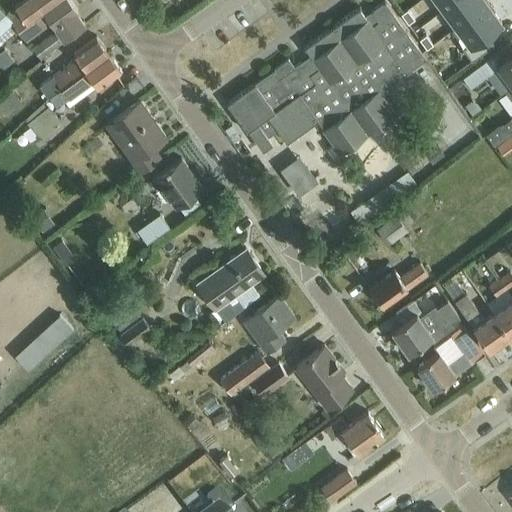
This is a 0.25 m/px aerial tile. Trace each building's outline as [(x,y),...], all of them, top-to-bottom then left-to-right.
[(0,43),(18,28),(55,0),(21,0),(6,12),(0,5),(0,43)] [(71,0),(55,0),(18,28),(17,28),(26,40),(51,21),(55,26),(57,29),(33,48),(40,58),(65,39),(64,38),(85,23),(76,10),(78,9),(71,0)] [(438,0),(444,8),(455,0),(438,0)] [(455,0),(444,8),(452,19),(457,26),(488,3),(485,0),(455,0)] [(256,84),(228,104),(248,132),(249,131),(262,149),(271,142),(268,137),(278,130),(287,143),(318,120),(324,128),(323,128),(341,153),(396,114),(380,92),(407,72),(402,66),(408,62),(412,68),(426,58),(385,1),(371,11),(373,14),(367,18),(360,9),(361,8),(360,7),(304,48),(305,49),(306,48),(314,59),(304,65),(302,62),(295,67),(289,60),(271,73),(272,73),(256,85),(256,84)] [(488,3),(457,26),(469,42),(470,42),(466,45),(463,48),(467,54),(472,60),(483,52),(494,44),(489,37),(486,32),(501,21),(498,16),(493,10),(488,3)] [(404,11),(401,13),(408,23),(415,18),(408,9),(404,11)] [(422,37),(420,39),(427,49),(433,44),(426,34),(422,37)] [(53,75),(40,85),(49,98),(61,86),(109,52),(97,36),(74,52),(78,57),(53,75)] [(486,61),(464,78),(471,88),(488,75),(502,94),(508,90),(511,87),(511,49),(508,44),(486,61)] [(120,68),(109,52),(61,86),(49,98),(56,108),(94,80),(98,85),(120,68)] [(0,109),(5,115),(21,100),(12,90),(0,100),(0,109)] [(154,146),(167,137),(140,100),(112,120),(127,140),(121,144),(140,172),(161,157),(154,146)] [(231,124),(225,129),(234,142),(241,137),(231,124)] [(511,135),(498,146),(504,154),(511,148),(511,135)] [(176,208),(203,188),(181,158),(154,177),(176,208)] [(408,171),(389,185),(398,198),(417,184),(408,171)] [(40,207),(30,214),(43,230),(52,223),(40,207)] [(409,208),(380,229),(390,243),(407,230),(405,228),(413,222),(411,219),(415,216),(409,208)] [(333,210),(324,216),(334,229),(343,222),(333,210)] [(160,213),(137,229),(147,243),(170,227),(160,213)] [(62,240),(53,246),(60,255),(69,249),(62,240)] [(246,247),(197,282),(215,308),(217,307),(226,319),(243,305),(259,294),(251,283),(264,273),(246,247)] [(383,306),(429,273),(421,263),(401,277),(396,269),(370,288),(383,306)] [(500,278),(508,288),(511,285),(511,272),(511,271),(500,278)] [(448,280),(459,297),(469,290),(458,274),(448,280)] [(511,333),(511,294),(508,288),(500,278),(499,279),(490,285),(497,296),(487,303),(494,313),(495,312),(510,334),(511,333)] [(495,312),(494,313),(485,319),(467,292),(456,300),(490,349),(510,334),(495,312)] [(278,329),(295,317),(279,294),(243,319),(267,352),(285,339),(278,329)] [(394,333),(408,352),(459,317),(448,301),(424,318),(420,314),(422,313),(415,304),(397,317),(404,326),(394,333)] [(128,345),(151,328),(143,317),(120,333),(128,345)] [(60,323),(43,337),(51,347),(69,332),(60,323)] [(438,351),(418,365),(434,388),(485,352),(464,323),(434,344),(438,351)] [(37,334),(17,355),(33,370),(53,349),(37,334)] [(209,341),(188,358),(193,365),(214,348),(209,341)] [(345,370),(324,344),(297,365),(309,381),(308,382),(328,409),(353,389),(341,373),(345,370)] [(232,393),(269,365),(258,351),(221,378),(232,393)] [(279,362),(252,381),(262,395),(289,375),(279,362)] [(226,418),(230,416),(225,408),(213,415),(220,428),(229,423),(226,418)] [(358,452),(384,434),(368,410),(347,425),(341,416),(325,428),(332,438),(342,430),(358,452)] [(192,413),(183,421),(190,429),(199,422),(192,413)] [(273,454),(286,445),(277,433),(264,442),(273,454)] [(292,451),(283,458),(291,469),(300,462),(292,451)] [(232,474),(238,468),(226,454),(220,460),(232,474)] [(330,499),(356,481),(347,468),(321,487),(330,499)] [(212,508),(206,511),(233,511),(234,511),(221,495),(219,491),(212,496),(207,500),(212,508)]
